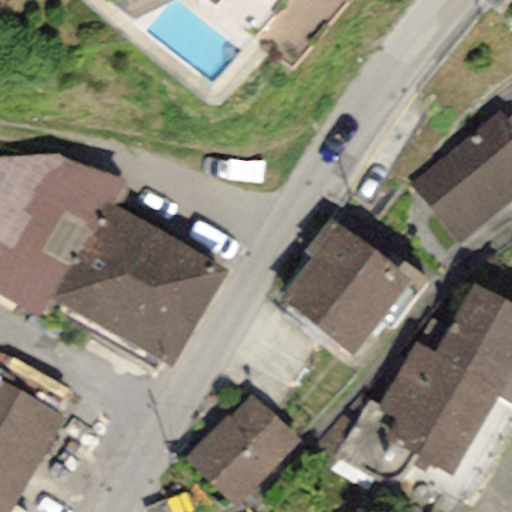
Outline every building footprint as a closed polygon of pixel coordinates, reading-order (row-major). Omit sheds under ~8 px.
[(511,135),(499,118),(409,189),(457,251),(511,209),(511,135)] [(57,158),(0,161),(0,304),(39,327),(50,308),(108,210),(112,213),(124,189),(57,158)] [(108,210),(50,308),(169,378),(228,283),(112,213),(108,210)] [(411,292),(327,227),(303,258),(311,265),(276,309),(351,368),(411,292)] [(511,315),(472,293),(434,360),(416,350),(377,418),(395,428),(384,447),(453,486),(499,404),(511,410),(511,315)] [(0,511),(27,511),(76,426),(23,397),(1,368),(0,369),(0,511)] [(237,511),(300,448),(250,399),(185,466),(232,511),(237,511)]
